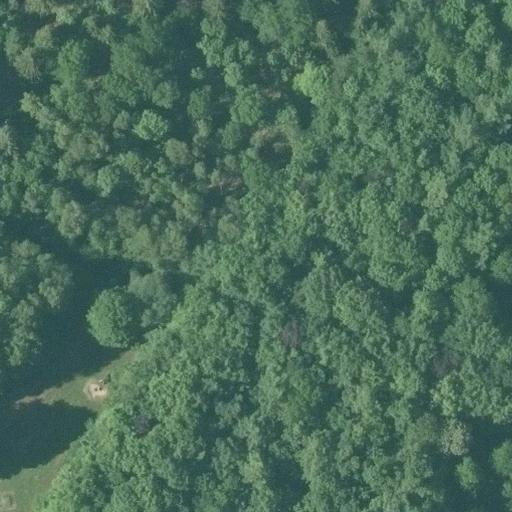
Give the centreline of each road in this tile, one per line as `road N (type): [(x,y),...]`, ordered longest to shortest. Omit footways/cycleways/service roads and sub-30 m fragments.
road 1 (track): [(238,317),(451,0)]
road 2 (track): [(151,511),(174,424),(238,317)]
